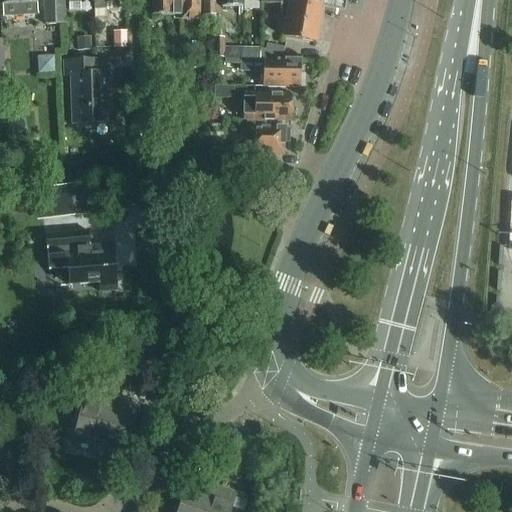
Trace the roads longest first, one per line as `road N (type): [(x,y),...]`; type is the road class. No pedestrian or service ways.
road 1 (primary): [(435,410),(470,227),(483,0)]
road 2 (primary): [(475,0),(379,400)]
road 3 (tertiary): [(271,370),(270,344),(304,233),(362,116),(401,0)]
road 4 (residential): [(115,511),(271,370)]
road 5 (residential): [(133,160),(128,0)]
